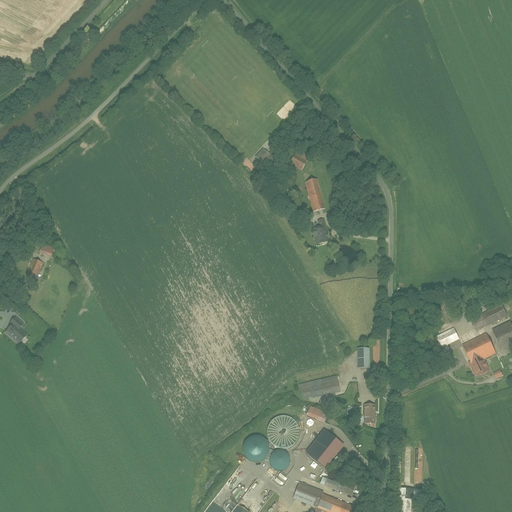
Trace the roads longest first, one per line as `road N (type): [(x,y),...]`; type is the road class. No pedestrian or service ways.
road 1 (unclassified): [(391,298),(392,214),(382,183),(222,0)]
road 2 (residential): [(0,189),(73,132),(201,0)]
road 3 (unclassified): [(177,0),(78,101),(0,163)]
road 4 (unclassified): [(383,511),(391,298)]
road 5 (residential): [(0,68),(36,69),(104,0)]
road 6 (residential): [(511,283),(391,298)]
